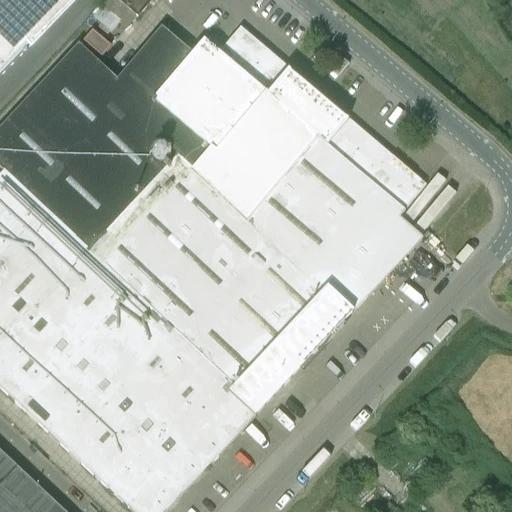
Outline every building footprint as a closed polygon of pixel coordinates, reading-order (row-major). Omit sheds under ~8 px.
[(0,0),(0,73),(61,10),(51,0),(0,0)] [(119,0),(118,2),(137,18),(138,19),(153,0),(119,0)] [(111,33),(119,23),(101,8),(93,18),(111,33)] [(0,170),(3,173),(0,176),(0,390),(130,511),(167,511),(423,240),(400,220),(405,213),(404,212),(426,186),(350,121),(345,126),(285,75),(290,70),(240,29),(219,54),(204,41),(192,55),(161,28),(152,40),(144,34),(121,61),(128,68),(117,81),(79,46),(0,129),(0,170)] [(92,32),(84,42),(102,58),(111,47),(92,32)] [(0,511),(63,511),(0,452),(0,511)]
